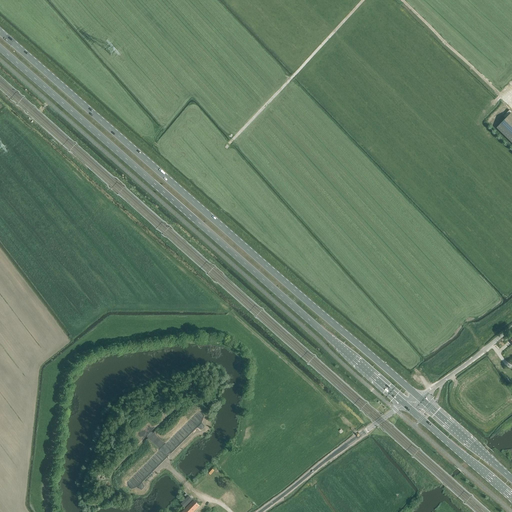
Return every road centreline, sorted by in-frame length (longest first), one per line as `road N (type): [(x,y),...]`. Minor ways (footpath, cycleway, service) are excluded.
road 1 (primary): [(417,396),(0,31)]
road 2 (primary): [(0,48),(405,404)]
road 3 (track): [(243,180),(221,149),(363,0)]
road 4 (track): [(225,308),(358,437)]
road 5 (unclassified): [(261,511),(405,404)]
road 6 (track): [(511,105),(402,0)]
road 7 (primary): [(405,404),(511,497)]
road 8 (primary): [(511,479),(417,396)]
